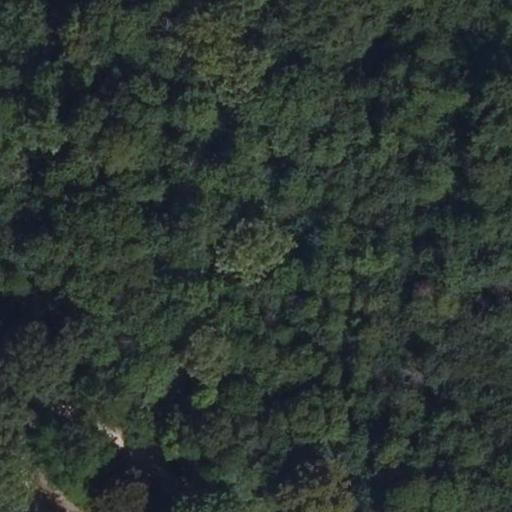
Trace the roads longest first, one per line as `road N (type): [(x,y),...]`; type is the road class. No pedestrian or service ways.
road 1 (track): [(188,0),(195,171),(180,316),(135,453)]
road 2 (track): [(22,377),(221,511)]
road 3 (track): [(22,377),(28,443),(49,487),(78,511)]
